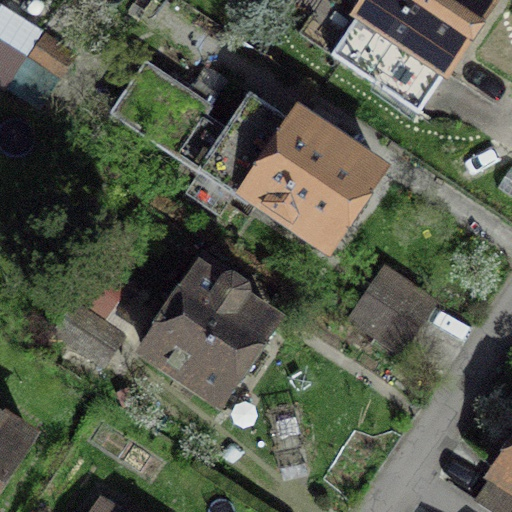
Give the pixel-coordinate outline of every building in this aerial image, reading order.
[(511,16),(511,0),(383,0),(339,63),(432,127),(511,16)] [(313,132),(268,100),(216,177),(354,271),(417,181),(323,117),(313,132)] [(305,331),(208,269),(150,359),(244,425),(305,331)] [(441,315),(389,282),(357,331),(410,367),(441,315)] [(74,309),(56,342),(111,372),(129,340),(74,309)] [(0,511),(20,511),(68,446),(0,403),(0,511)] [(276,416),(283,470),(317,465),(310,412),(276,416)] [(511,511),(511,470),(488,505),(498,511),(511,511)] [(137,511),(114,498),(105,511),(137,511)]
